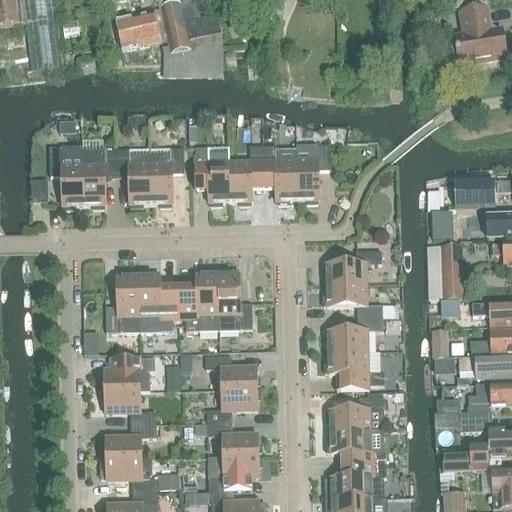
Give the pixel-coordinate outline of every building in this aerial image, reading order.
[(22,0),(0,0),(0,30),(26,27),(22,0)] [(22,0),(26,27),(32,75),(63,71),(57,23),(59,23),(55,0),(22,0)] [(161,10),(171,57),(191,53),(189,43),(221,36),(213,0),(205,0),(184,5),(182,0),(157,0),(160,10),(161,10)] [(454,39),(459,70),(506,62),(502,32),(490,33),(487,11),(460,16),(463,38),(454,39)] [(437,12),(413,14),(415,27),(439,24),(437,12)] [(122,54),(161,45),(155,16),(116,25),(122,54)] [(317,164),(297,165),(298,205),(306,205),(306,208),(318,208),(318,205),(319,204),(318,175),(330,174),(330,149),(317,149),(317,164)] [(250,166),(230,167),(230,207),(239,206),(239,210),(251,210),(251,206),(252,206),(252,196),(264,195),(263,150),(250,151),(250,166)] [(263,150),(264,195),(276,195),(276,205),(277,205),(277,209),(289,209),(289,205),(298,205),(297,165),(276,165),(276,150),(263,150)] [(49,152),(49,155),(50,181),(62,180),(63,210),(64,210),(64,214),(76,214),(76,210),(84,210),(83,170),(83,154),(83,151),(49,152)] [(230,207),(230,167),(229,151),(196,152),(196,177),(208,177),(209,207),(210,207),(210,211),(222,210),(222,207),(230,207)] [(184,152),(170,152),(150,153),(151,208),(159,208),(160,212),(172,211),(171,208),(173,208),(172,178),(184,178),(184,152)] [(150,153),(130,153),(116,154),(117,179),(129,179),(130,209),(131,209),(131,212),(143,212),(143,209),(151,208),(150,153)] [(83,154),(83,170),(84,210),(92,210),(92,213),(104,213),(104,209),(106,209),(105,179),(117,179),(116,154),(83,154)] [(511,184),(454,186),(455,210),(495,209),(495,197),(511,196),(511,184)] [(428,205),(428,215),(440,215),(440,205),(428,205)] [(511,218),(503,219),(487,220),(488,242),(503,242),(511,241),(511,218)] [(452,245),(452,233),(433,233),(433,245),(452,245)] [(511,242),(502,243),(503,248),(492,249),(492,259),(503,259),(503,268),(511,267),(511,242)] [(461,249),(441,250),(443,303),(463,303),(461,249)] [(326,282),(326,290),(366,289),(366,269),(382,268),(381,255),(356,256),(356,268),(326,268),(326,270),(322,270),(323,282),(326,282)] [(196,291),(178,291),(179,322),(185,321),(185,335),(219,334),(219,319),(218,279),(209,279),(209,275),(197,276),(197,279),(196,279),(196,291)] [(218,279),(219,319),(219,334),(253,334),(252,308),(240,308),(239,278),(238,278),(238,275),(226,275),(226,279),(218,279)] [(106,337),(119,337),(140,336),(139,281),(130,281),(130,277),(118,277),(118,281),(117,281),(118,311),(106,311),(106,337)] [(147,280),(139,281),(140,336),(174,335),(173,322),(179,322),(178,291),(160,291),(160,280),(159,280),(159,277),(147,277),(147,280)] [(357,311),(357,323),(383,322),(382,309),(367,310),(366,289),(326,290),(327,298),(323,298),(323,310),(327,310),(327,312),(357,311)] [(511,306),(489,307),(473,308),(473,319),(489,318),(490,331),(511,330),(511,306)] [(328,349),(328,357),(368,356),(368,336),(383,336),(383,322),(357,323),(357,335),(327,336),(328,337),(324,337),(324,349),(328,349)] [(478,360),(479,360),(511,358),(511,334),(490,336),(490,338),(477,339),(478,360)] [(433,360),(433,362),(447,361),(447,343),(433,343),(433,360)] [(180,357),(181,383),(213,382),(213,374),(199,374),(198,356),(180,357)] [(368,377),(368,356),(328,357),(328,366),(325,366),(325,378),(328,378),(328,379),(337,379),(338,397),(370,396),(370,390),(384,390),(384,376),(368,377)] [(478,375),(479,383),(511,381),(511,359),(459,362),(460,376),(478,375)] [(221,373),(221,394),(257,393),(257,390),(256,372),(231,372),(231,360),(206,360),(206,374),(221,373)] [(150,396),(150,375),(155,375),(154,362),(111,363),(112,375),(104,375),(105,394),(104,394),(104,397),(140,396),(150,396)] [(181,384),(167,384),(167,396),(182,395),(181,384)] [(469,412),(491,411),(511,410),(511,387),(490,388),(490,389),(477,389),(478,400),(468,401),(469,412)] [(207,415),(207,428),(233,428),(232,416),(257,415),(257,396),(257,393),(221,394),(222,414),(207,415)] [(130,418),(130,430),(156,429),(156,416),(141,416),(140,396),(104,397),(104,400),(105,400),(105,418),(130,418)] [(329,428),(330,436),(370,435),(369,415),(385,415),(384,402),(359,402),(359,414),(329,415),(329,416),(326,416),(326,428),(329,428)] [(491,415),(459,417),(460,437),(492,436),(491,415)] [(222,441),(223,461),(259,461),(259,457),(258,457),(258,439),(233,440),(233,428),(207,428),(207,441),(222,441)] [(100,461),(100,464),(142,463),(141,443),(156,442),(156,429),(130,430),(131,442),(106,442),(106,444),(100,444),(100,461)] [(370,435),(330,436),(330,445),(326,445),(327,457),(330,457),(330,458),(342,458),(342,470),(386,469),(386,456),(370,456),(370,435)] [(469,453),(442,454),(443,477),(488,475),(488,461),(511,460),(511,435),(489,437),(490,446),(468,447),(469,453)] [(208,482),(208,495),(234,495),(234,483),(259,482),(258,464),(259,464),(259,461),(223,461),(223,481),(208,482)] [(152,463),(142,463),(100,464),(100,467),(101,484),(107,483),(107,485),(132,485),(132,497),(158,496),(157,483),(150,483),(150,482),(152,479),(152,463)] [(386,469),(342,470),(342,482),(331,482),(331,483),(324,483),(325,504),(384,502),(384,482),(386,482),(386,469)] [(492,499),(492,511),(511,511),(511,472),(491,474),(492,490),(492,499)] [(179,481),(158,481),(158,494),(179,494),(179,481)] [(265,511),(265,508),(259,508),(259,506),(234,507),(234,495),(208,495),(209,508),(211,508),(211,511),(265,511)] [(142,511),(143,510),(158,510),(158,496),(132,497),(132,509),(107,509),(107,511),(142,511)] [(185,508),(197,508),(196,497),(185,497),(185,508)] [(386,511),(387,502),(384,502),(325,504),(325,511),(386,511)]
